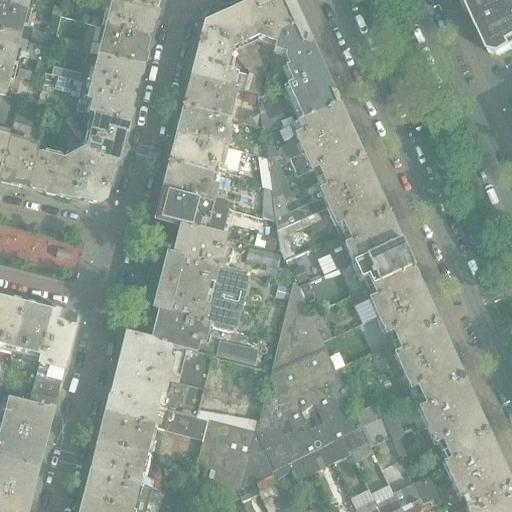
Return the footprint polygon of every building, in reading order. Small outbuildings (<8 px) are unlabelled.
[(23,28),(27,12),(29,0),(0,0),(0,35),(20,40),(20,39),(29,42),(32,30),(23,28)] [(101,0),(111,3),(153,14),(156,0),(101,0)] [(273,52),(282,32),(299,24),(287,0),(261,0),(204,26),(202,32),(219,36),(231,52),(231,53),(252,79),(260,87),(273,52)] [(511,49),(511,5),(511,6),(508,0),(466,0),(464,1),(478,33),(488,54),(499,57),(511,49)] [(139,69),(153,14),(111,3),(97,58),(139,69)] [(97,28),(99,21),(82,16),(80,24),(97,28)] [(55,35),(60,19),(51,17),(47,33),(55,35)] [(336,107),(299,24),(282,32),(273,52),(285,57),(290,68),(286,70),(293,85),(287,87),(302,122),(336,107)] [(227,119),(234,90),(235,89),(230,87),(233,74),(226,73),(231,53),(231,52),(219,36),(202,32),(183,109),(227,119)] [(0,94),(6,96),(12,70),(20,40),(0,35),(0,94)] [(43,75),(46,60),(35,57),(31,72),(43,75)] [(125,125),(139,69),(97,58),(86,103),(78,101),(75,112),(92,117),(125,125)] [(78,83),(80,76),(53,69),(51,77),(78,83)] [(28,82),(30,74),(17,70),(15,78),(28,82)] [(269,96),(264,89),(260,87),(255,95),(259,100),(269,96)] [(47,106),(44,115),(47,119),(49,118),(62,142),(74,136),(67,126),(65,127),(55,107),(47,105),(47,106)] [(361,161),(345,126),(336,107),(302,122),(286,129),(290,139),(294,137),(302,155),(287,162),(296,181),(311,174),(310,173),(314,171),(319,180),(361,161)] [(224,130),(226,122),(227,119),(183,109),(168,166),(212,177),(213,177),(229,181),(232,171),(241,173),(242,167),(268,173),(266,162),(226,152),(231,131),(224,130)] [(115,164),(125,125),(92,117),(84,149),(84,151),(64,162),(72,181),(77,182),(72,201),(73,200),(97,206),(103,202),(111,173),(113,166),(115,164)] [(72,123),(67,126),(74,136),(77,140),(82,136),(72,123)] [(72,181),(64,162),(34,155),(35,150),(27,148),(27,145),(18,143),(20,134),(11,132),(9,141),(6,140),(0,165),(0,183),(71,201),(72,201),(77,182),(72,181)] [(286,162),(281,154),(266,160),(269,170),(286,162)] [(386,216),(377,197),(361,161),(319,180),(323,189),(319,191),(319,192),(312,195),(315,202),(288,215),(284,206),(286,205),(282,197),(276,199),(272,201),(274,223),(276,233),(283,230),(299,223),(318,215),(327,210),(335,228),(340,226),(344,234),(359,228),(386,216)] [(210,187),(212,177),(168,166),(154,223),(180,229),(221,240),(228,212),(212,207),(216,189),(210,187)] [(274,223),(272,201),(271,193),(263,191),(260,220),(274,223)] [(302,230),(321,221),(318,215),(299,223),(302,230)] [(410,271),(394,235),(386,216),(359,228),(344,234),(348,243),(343,246),(359,279),(361,283),(366,281),(370,289),(410,271)] [(225,260),(227,251),(222,250),(224,240),(221,240),(180,229),(172,259),(248,278),(249,277),(252,268),(225,260)] [(294,257),(283,230),(276,233),(279,254),(283,262),(294,257)] [(270,251),(273,240),(261,237),(258,248),(270,251)] [(70,254),(57,250),(55,259),(68,262),(70,254)] [(229,335),(234,336),(249,277),(248,278),(172,259),(172,260),(166,259),(152,312),(158,314),(158,317),(208,330),(213,331),(229,335)] [(435,325),(419,290),(410,271),(370,289),(374,299),(369,301),(385,337),(390,335),(395,344),(435,325)] [(281,329),(270,375),(290,380),(301,334),(315,330),(310,318),(309,316),(304,306),(297,290),(293,283),(292,285),(291,287),(285,312),(281,329)] [(313,301),(307,286),(297,290),(304,306),(313,301)] [(0,347),(10,350),(21,308),(20,307),(18,304),(12,302),(8,304),(2,303),(1,301),(0,300),(0,347)] [(55,402),(74,327),(74,325),(71,318),(49,313),(49,312),(48,312),(43,311),(41,313),(35,311),(32,307),(27,306),(23,308),(21,308),(10,350),(41,358),(39,366),(48,368),(46,379),(35,376),(30,395),(55,402)] [(331,340),(318,313),(310,318),(315,330),(322,344),(331,340)] [(202,349),(208,330),(158,317),(156,322),(151,345),(194,356),(197,348),(202,349)] [(460,380),(444,345),(435,325),(395,344),(399,352),(393,355),(411,393),(416,390),(420,399),(460,380)] [(301,334),(290,380),(298,382),(304,395),(338,380),(334,372),(328,359),(323,347),(322,344),(315,330),(301,334)] [(228,341),(229,335),(213,331),(212,337),(228,341)] [(204,386),(210,360),(194,356),(151,345),(125,338),(109,399),(195,420),(201,397),(204,386)] [(338,355),(328,359),(334,372),(344,367),(338,355)] [(338,380),(304,395),(310,410),(316,422),(331,415),(342,439),(359,431),(361,430),(354,416),(338,380)] [(485,435),(469,400),(460,380),(420,399),(424,408),(419,410),(435,447),(441,445),(444,453),(485,435)] [(52,413),(55,402),(30,395),(30,398),(8,393),(5,402),(52,413)] [(146,459),(153,432),(153,430),(163,433),(163,432),(189,439),(201,443),(206,424),(195,420),(109,399),(97,447),(146,459)] [(49,425),(52,413),(5,402),(0,423),(0,461),(38,471),(40,461),(38,458),(41,445),(46,426),(49,425)] [(376,422),(370,408),(354,416),(361,430),(376,422)] [(310,410),(294,417),(312,454),(323,448),(342,439),(331,415),(316,422),(310,410)] [(294,417),(279,424),(297,461),(305,457),(312,454),(294,417)] [(279,424),(264,431),(282,468),(297,461),(279,424)] [(264,431),(248,437),(267,476),(282,468),(264,431)] [(368,448),(359,431),(342,439),(351,456),(368,448)] [(510,489),(494,454),(485,435),(444,453),(449,463),(444,465),(460,502),(465,499),(469,508),(510,489)] [(248,437),(233,444),(252,483),(267,476),(248,437)] [(351,456),(342,439),(323,448),(332,466),(351,456)] [(233,444),(218,451),(237,491),(252,483),(233,444)] [(139,488),(146,459),(97,447),(83,501),(125,511),(141,511),(147,490),(139,488)] [(332,466),(323,448),(312,454),(305,457),(314,474),(332,466)] [(187,500),(183,511),(193,511),(237,491),(218,451),(200,449),(194,470),(187,499),(187,500)] [(296,483),(314,474),(305,457),(288,466),(292,473),(296,483)] [(35,482),(38,471),(0,461),(0,511),(24,511),(28,496),(31,483),(35,482)] [(292,473),(288,466),(270,475),(274,482),(292,473)] [(236,492),(235,492),(241,504),(258,496),(252,484),(236,492)] [(423,511),(420,504),(419,505),(411,486),(391,496),(399,511),(423,511)] [(399,511),(391,496),(387,488),(370,497),(377,511),(399,511)] [(511,511),(511,493),(510,489),(469,508),(471,511),(511,511)] [(238,500),(234,493),(219,500),(223,508),(238,500)] [(377,511),(370,497),(368,493),(350,502),(351,504),(355,511),(377,511)] [(183,511),(187,500),(177,498),(173,511),(183,511)] [(125,511),(83,501),(80,511),(125,511)]
